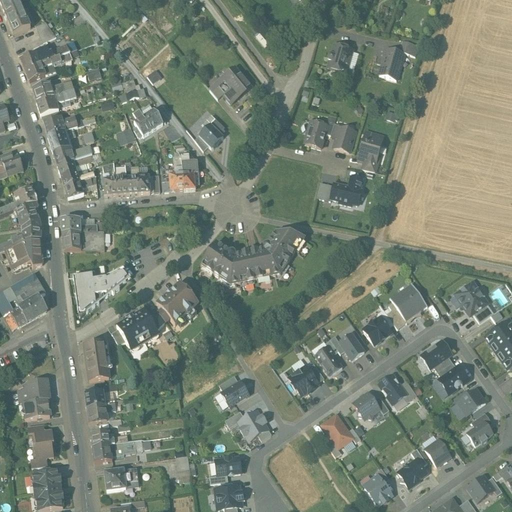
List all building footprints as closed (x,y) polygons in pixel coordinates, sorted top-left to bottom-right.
[(31,30),(18,0),(0,0),(0,6),(13,38),(31,30)] [(352,52),(334,47),(331,57),(329,58),(328,61),(329,63),(330,64),(328,69),(346,74),(347,71),(352,52)] [(404,56),(387,51),(379,78),(396,83),(404,56)] [(37,55),(20,61),(25,73),(55,61),(53,55),(48,57),(49,58),(39,62),(37,55)] [(55,61),(25,73),(30,84),(55,74),(53,68),(57,66),(55,61)] [(235,71),(215,87),(215,88),(223,98),(230,106),(243,96),(243,97),(251,90),(235,71)] [(354,73),(347,71),(346,74),(347,77),(347,79),(352,80),(354,73)] [(161,82),(155,74),(147,80),(153,87),(161,82)] [(113,84),(116,93),(126,90),(123,81),(113,84)] [(49,86),(33,91),(37,104),(54,99),(49,86)] [(67,88),(57,91),(59,97),(66,95),(65,91),(67,91),(67,88)] [(223,98),(215,88),(209,93),(218,103),(223,98)] [(66,95),(59,97),(61,104),(70,101),(70,99),(67,99),(66,95)] [(132,95),(118,99),(120,106),(134,102),(132,95)] [(54,99),(37,104),(42,122),(59,117),(57,113),(58,113),(54,99)] [(4,108),(0,109),(0,133),(5,131),(2,124),(9,121),(4,108)] [(163,127),(154,113),(144,120),(153,134),(163,127)] [(61,120),(44,126),(48,139),(73,131),(81,129),(79,124),(78,119),(65,123),(64,126),(63,127),(61,120)] [(94,119),(79,124),(81,129),(96,124),(94,119)] [(153,134),(144,120),(135,126),(144,140),(153,134)] [(216,122),(199,139),(209,149),(212,152),(213,151),(214,152),(219,147),(218,146),(223,140),(219,136),(224,130),(216,122)] [(311,124),(308,136),(306,136),(304,145),(311,148),(321,151),(325,137),(327,128),(311,124)] [(334,128),(327,126),(327,128),(325,137),(331,138),(334,128)] [(343,130),(334,127),(334,128),(331,138),(330,140),(336,141),(339,130),(342,131),(343,130)] [(133,130),(119,135),(123,148),(138,143),(133,130)] [(342,131),(339,130),(336,141),(334,150),(349,155),(355,135),(342,131)] [(73,131),(48,139),(53,156),(71,150),(68,141),(76,139),(73,131)] [(95,134),(87,136),(89,145),(97,143),(95,134)] [(381,140),(367,136),(362,152),(361,153),(360,156),(361,157),(359,163),(364,164),(366,165),(367,162),(378,165),(378,164),(375,163),(381,140)] [(209,149),(199,139),(195,143),(204,154),(209,149)] [(71,150),(53,156),(57,169),(73,164),(82,161),(83,161),(81,155),(75,157),(72,154),(71,150)] [(89,152),(81,155),(83,161),(91,158),(89,152)] [(0,163),(0,181),(23,174),(20,166),(21,165),(19,160),(19,161),(18,158),(0,163)] [(83,161),(82,161),(84,166),(93,164),(91,158),(83,161)] [(188,158),(181,159),(181,160),(181,167),(182,176),(184,193),(199,192),(197,174),(199,174),(198,166),(196,166),(196,165),(189,165),(188,158)] [(378,165),(367,162),(366,165),(364,164),(362,172),(375,175),(378,165)] [(73,164),(57,169),(61,179),(77,174),(73,164)] [(77,174),(61,179),(64,190),(80,185),(85,183),(84,181),(79,182),(77,174)] [(137,180),(129,181),(128,176),(126,177),(128,197),(139,197),(137,180)] [(182,176),(171,178),(173,194),(184,193),(182,176)] [(126,177),(115,179),(115,181),(117,198),(128,197),(126,177)] [(149,179),(137,180),(139,197),(151,196),(149,179)] [(348,190),(334,186),(333,189),(330,202),(331,202),(339,204),(339,206),(351,209),(353,200),(359,201),(361,193),(360,192),(362,183),(350,180),(348,190)] [(115,181),(104,183),(106,199),(117,198),(115,181)] [(80,185),(64,190),(68,202),(84,197),(81,188),(80,185)] [(333,189),(324,187),(320,186),(316,201),(330,204),(331,202),(330,202),(333,189)] [(31,191),(14,196),(17,206),(21,205),(23,210),(36,206),(37,205),(35,199),(34,199),(31,191)] [(36,206),(23,210),(23,211),(15,214),(22,230),(23,229),(38,223),(34,212),(38,211),(36,206)] [(79,221),(61,222),(62,235),(80,235),(80,229),(79,221)] [(38,223),(23,229),(23,239),(22,239),(17,241),(17,239),(11,241),(14,249),(40,238),(38,223)] [(94,228),(83,228),(80,229),(80,235),(97,235),(96,226),(94,226),(94,228)] [(256,253),(249,252),(243,256),(235,258),(234,255),(233,254),(230,254),(216,245),(201,268),(219,281),(230,288),(280,277),(287,267),(305,240),(275,234),(267,246),(265,247),(263,249),(264,251),(256,253)] [(80,235),(62,235),(64,253),(80,253),(80,235)] [(80,235),(80,253),(97,252),(97,235),(80,235)] [(14,249),(4,252),(12,272),(30,264),(32,270),(43,266),(40,238),(14,249)] [(280,277),(230,288),(219,281),(213,289),(227,299),(287,286),(295,273),(287,267),(280,277)] [(95,276),(73,278),(79,320),(112,295),(113,296),(120,291),(118,289),(130,280),(123,271),(106,279),(95,281),(95,276)] [(33,276),(10,289),(16,300),(18,302),(21,300),(25,307),(19,310),(27,324),(46,313),(38,300),(45,296),(33,276)] [(180,285),(156,306),(162,312),(170,321),(175,327),(197,307),(190,299),(191,297),(180,285)] [(467,289),(465,288),(459,292),(460,294),(455,298),(470,319),(473,317),(487,307),(483,301),(485,300),(478,290),(476,291),(472,285),(467,289)] [(410,288),(400,296),(403,300),(393,306),(390,301),(389,302),(393,306),(405,324),(406,324),(426,309),(426,310),(427,309),(411,286),(410,287),(411,287),(410,288)] [(16,300),(10,289),(1,295),(7,305),(16,300)] [(12,314),(7,305),(0,309),(0,311),(12,333),(18,329),(10,316),(12,314)] [(405,324),(393,306),(388,309),(391,314),(386,317),(393,327),(397,332),(407,325),(406,324),(405,324)] [(487,307),(473,317),(479,326),(493,316),(487,307)] [(12,314),(10,316),(18,329),(27,324),(19,310),(12,314)] [(150,322),(144,312),(133,318),(128,321),(116,328),(118,332),(125,343),(129,350),(137,345),(138,348),(140,347),(151,341),(149,338),(157,333),(150,322)] [(170,321),(162,312),(157,316),(165,325),(170,321)] [(386,317),(383,313),(377,317),(380,320),(388,331),(393,327),(386,317)] [(165,325),(157,316),(150,322),(157,333),(165,325)] [(380,320),(363,332),(374,348),(391,336),(388,331),(380,320)] [(511,327),(509,323),(485,340),(496,356),(511,345),(511,327)] [(165,325),(157,333),(149,338),(151,341),(140,347),(145,356),(157,349),(162,357),(173,351),(168,342),(176,338),(175,336),(165,325)] [(125,343),(118,332),(112,336),(118,348),(125,343)] [(338,345),(345,355),(352,365),(365,355),(351,335),(338,345)] [(330,343),(338,354),(340,358),(345,355),(338,345),(335,340),(330,343)] [(338,354),(330,343),(325,346),(327,350),(333,358),(338,354)] [(444,349),(440,344),(420,358),(430,372),(433,370),(448,360),(451,357),(445,349),(444,349)] [(103,345),(84,348),(89,383),(108,380),(103,345)] [(511,345),(496,356),(507,372),(511,368),(511,345)] [(333,358),(327,350),(315,358),(330,379),(342,371),(333,358)] [(448,360),(433,370),(437,376),(452,365),(448,360)] [(452,365),(437,376),(441,380),(456,370),(452,365)] [(441,380),(438,382),(449,397),(468,383),(458,368),(456,370),(441,380)] [(318,386),(307,370),(287,384),(298,400),(318,386)] [(392,378),(379,388),(392,407),(403,399),(406,397),(400,388),(392,378)] [(47,382),(32,384),(32,385),(29,386),(25,388),(25,392),(18,393),(20,406),(24,405),(47,402),(50,402),(47,382)] [(416,398),(406,384),(400,388),(406,397),(403,399),(407,405),(416,398)] [(246,399),(238,387),(221,398),(229,410),(246,399)] [(476,392),(457,406),(466,419),(485,405),(476,392)] [(102,394),(85,396),(86,411),(104,408),(103,402),(102,394)] [(368,395),(352,406),(358,414),(357,419),(372,422),(373,417),(380,412),(373,403),(368,395)] [(389,413),(379,399),(373,403),(380,412),(383,417),(389,413)] [(47,402),(24,405),(25,411),(21,415),(24,418),(25,423),(50,419),(49,413),(48,405),(47,402)] [(104,408),(86,411),(89,426),(107,424),(105,415),(104,408)] [(260,420),(257,414),(244,422),(242,424),(245,429),(240,433),(244,439),(245,438),(249,444),(258,439),(268,432),(264,427),(266,426),(262,419),(260,420)] [(240,415),(225,424),(229,431),(242,424),(244,422),(240,415)] [(348,434),(336,418),(321,428),(334,446),(338,451),(352,441),(348,434)] [(487,421),(474,430),(466,436),(466,437),(475,449),(481,445),(481,447),(487,443),(486,442),(493,437),(487,429),(491,426),(487,421)] [(43,427),(27,429),(28,437),(34,436),(34,435),(44,434),(43,427)] [(364,435),(359,429),(354,432),(359,438),(364,435)] [(352,431),(348,434),(352,441),(356,445),(360,442),(352,431)] [(268,432),(258,439),(261,444),(271,438),(268,432)] [(44,434),(34,435),(34,436),(36,449),(54,446),(54,447),(56,446),(55,441),(53,441),(52,433),(44,434)] [(108,436),(90,438),(92,449),(109,447),(108,436)] [(451,451),(441,437),(436,440),(438,443),(446,454),(451,451)] [(450,460),(438,443),(424,453),(436,469),(450,460)] [(54,446),(36,449),(34,449),(36,462),(36,463),(46,461),(54,460),(53,452),(54,452),(54,447),(54,446)] [(338,451),(334,446),(328,450),(335,460),(341,456),(338,451)] [(109,447),(92,449),(94,466),(111,464),(109,447)] [(427,467),(416,452),(411,456),(416,463),(421,471),(427,467)] [(180,484),(192,483),(191,458),(179,458),(180,484)] [(239,460),(215,463),(217,479),(227,478),(241,476),(239,460)] [(36,462),(30,463),(31,471),(47,468),(46,461),(36,463),(36,462)] [(416,463),(408,468),(403,468),(402,473),(398,476),(400,480),(399,485),(405,486),(409,491),(415,487),(414,485),(426,477),(421,471),(416,463)] [(135,472),(103,476),(105,495),(124,493),(124,491),(137,489),(135,472)] [(389,483),(381,472),(375,476),(377,479),(377,478),(383,487),(384,485),(385,484),(386,484),(389,483)] [(511,472),(503,479),(511,491),(511,472)] [(58,473),(33,477),(35,488),(34,488),(33,489),(35,501),(36,502),(37,511),(48,511),(63,510),(62,503),(63,502),(63,498),(62,497),(61,497),(60,486),(61,485),(60,481),(59,480),(58,473)] [(227,478),(217,479),(209,480),(210,488),(220,486),(228,485),(227,478)] [(377,479),(368,485),(370,487),(364,491),(377,509),(383,505),(383,507),(387,504),(386,503),(392,499),(387,492),(386,492),(384,491),(384,489),(384,488),(383,487),(377,478),(377,479)] [(483,479),(467,491),(477,506),(493,494),(494,494),(487,484),(483,479)] [(502,495),(492,481),(487,484),(494,494),(493,494),(497,499),(502,495)] [(221,492),(215,493),(217,511),(224,511),(237,510),(241,510),(240,504),(245,503),(243,495),(239,496),(238,490),(234,490),(221,492)] [(35,501),(15,504),(16,511),(37,511),(36,502),(35,501)] [(452,501),(436,511),(459,511),(458,509),(452,501)] [(474,511),(467,502),(458,509),(459,511),(474,511)] [(143,503),(130,505),(131,511),(144,510),(143,503)]
